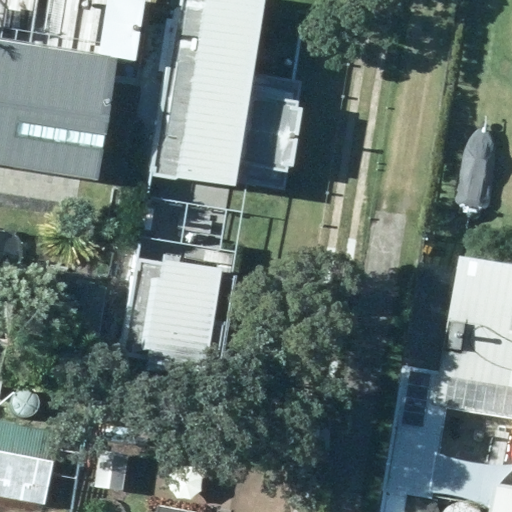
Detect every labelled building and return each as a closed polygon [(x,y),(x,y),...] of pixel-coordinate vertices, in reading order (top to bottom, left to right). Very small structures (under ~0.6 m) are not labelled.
[(115,0),(111,10),(117,22),(130,27),(143,21),(147,8),(143,0),(115,0)] [(172,0),(147,177),(231,187),(233,182),(281,189),(284,165),(289,166),(296,110),(292,110),(297,82),(248,75),(257,0),(172,0)] [(0,168),(94,183),(113,62),(0,44),(0,168)] [(511,511),(511,265),(452,256),(434,371),(401,366),(382,490),(428,497),(442,410),(511,420),(511,490),(491,486),(487,511),(511,511)] [(218,271),(129,261),(113,403),(202,413),(218,271)] [(47,331),(97,338),(104,288),(54,281),(47,331)] [(11,427),(0,432),(0,459),(1,462),(17,467),(30,458),(34,444),(26,430),(11,427)] [(124,509),(129,471),(101,467),(97,506),(124,509)] [(208,511),(154,502),(152,511),(208,511)]
